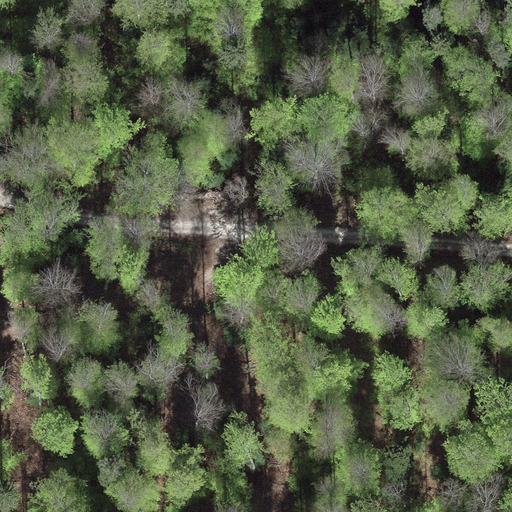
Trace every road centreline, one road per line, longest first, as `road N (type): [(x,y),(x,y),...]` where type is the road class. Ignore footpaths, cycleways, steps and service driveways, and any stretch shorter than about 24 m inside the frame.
road 1 (track): [(0,196),(134,222),(511,252)]
road 2 (track): [(226,226),(205,282),(0,334)]
